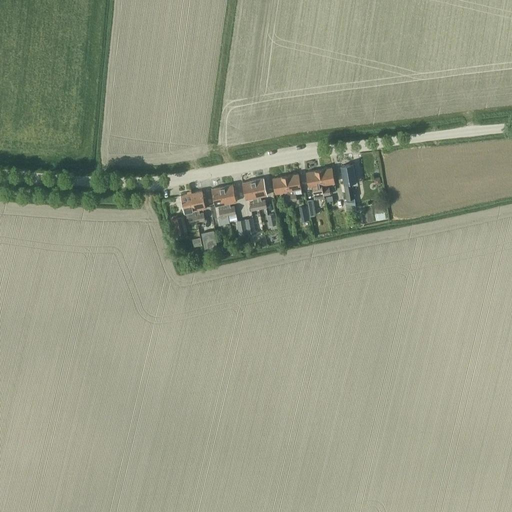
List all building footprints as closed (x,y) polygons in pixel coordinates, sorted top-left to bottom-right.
[(341,165),(346,199),(345,199),(347,212),(356,210),(354,197),(352,181),(356,181),(353,163),(341,165)] [(332,167),(319,169),(324,197),(324,194),(330,193),(329,187),(326,187),(325,183),(334,182),(332,167)] [(314,199),(324,197),(319,169),(306,171),(309,186),(312,186),(314,199)] [(298,172),(285,175),(290,200),(297,199),(296,194),(302,193),(301,190),(301,188),(298,172)] [(290,200),(285,175),(273,177),(275,192),(285,191),(286,194),(282,195),(283,201),(290,200)] [(264,177),(253,179),(259,208),(267,207),(265,199),(260,200),(259,196),(267,194),(264,177)] [(259,208),(253,179),(243,181),(246,199),(254,197),(254,201),(249,202),(251,210),(259,208)] [(233,183),(222,186),(229,221),(230,221),(229,218),(237,217),(234,205),(229,206),(229,202),(236,201),(233,183)] [(220,223),(229,221),(222,186),(212,188),(215,205),(219,204),(220,208),(219,208),(220,216),(219,218),(220,223)] [(191,192),(197,221),(205,219),(203,212),(198,213),(198,209),(205,207),(202,190),(191,192)] [(189,223),(197,221),(191,192),(181,194),(184,212),(192,210),(193,214),(188,215),(189,223)] [(384,219),(382,203),(363,206),(365,222),(384,219)] [(299,207),(302,220),(310,218),(307,205),(299,207)] [(267,214),(269,225),(277,223),(275,213),(267,214)] [(170,218),(174,232),(187,229),(183,214),(170,218)] [(245,218),(248,233),(255,231),(253,217),(245,218)] [(238,234),(248,233),(245,218),(236,219),(238,234)] [(205,250),(217,247),(213,229),(201,232),(205,250)] [(194,246),(202,244),(200,237),(192,239),(194,246)]
